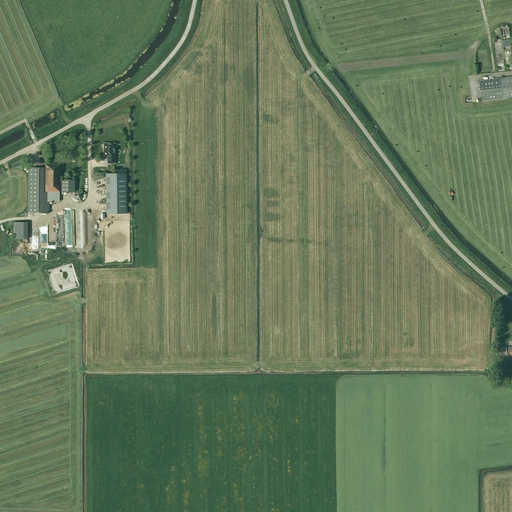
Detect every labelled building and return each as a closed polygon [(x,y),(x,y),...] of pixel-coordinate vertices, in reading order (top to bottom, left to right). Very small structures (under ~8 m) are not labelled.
[(511,76),(500,78),(479,81),(482,101),(511,97),(511,76)] [(115,164),(115,156),(114,156),(114,143),(103,143),(103,157),(107,157),(107,164),(115,164)] [(60,192),(60,164),(45,164),(45,169),(29,168),(28,176),(28,213),(48,213),(49,201),(55,201),(55,192),(60,192)] [(126,173),(106,174),(106,214),(126,213),(126,173)] [(74,192),(74,180),(61,180),(61,192),(74,192)] [(27,222),(13,222),(13,239),(27,239),(27,222)] [(10,243),(10,254),(25,254),(25,243),(10,243)] [(511,355),(511,347),(496,348),(496,355),(506,355),(511,355)]
